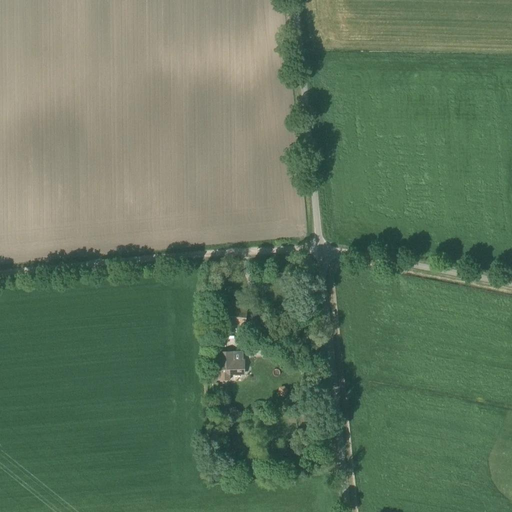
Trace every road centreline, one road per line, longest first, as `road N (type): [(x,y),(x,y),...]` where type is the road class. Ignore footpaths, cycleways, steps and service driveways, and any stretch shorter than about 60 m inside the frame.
road 1 (track): [(0,271),(318,248)]
road 2 (unclassified): [(346,511),(318,248)]
road 3 (unclassified): [(318,248),(298,0)]
road 4 (unclassified): [(511,286),(318,248)]
